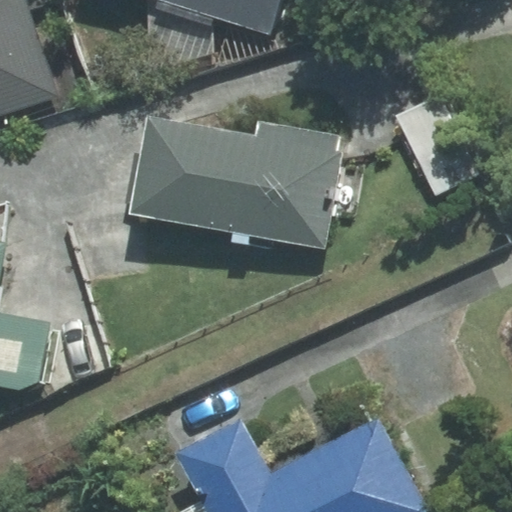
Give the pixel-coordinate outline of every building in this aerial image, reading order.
[(0,0),(0,116),(53,100),(21,0),(0,0)] [(275,0),(131,0),(263,41),(275,0)] [(414,111),(393,122),(418,174),(463,152),(437,100),(414,111)] [(277,129),(175,109),(156,207),(339,243),(358,145),(354,144),(277,129)] [(279,117),(277,129),(354,144),(356,132),(279,117)] [(24,237),(0,232),(0,369),(12,306),(24,237)] [(68,317),(12,306),(0,369),(0,378),(40,387),(55,379),(68,317)] [(297,467),(269,413),(205,445),(239,511),(438,511),(443,510),(395,417),(297,467)]
